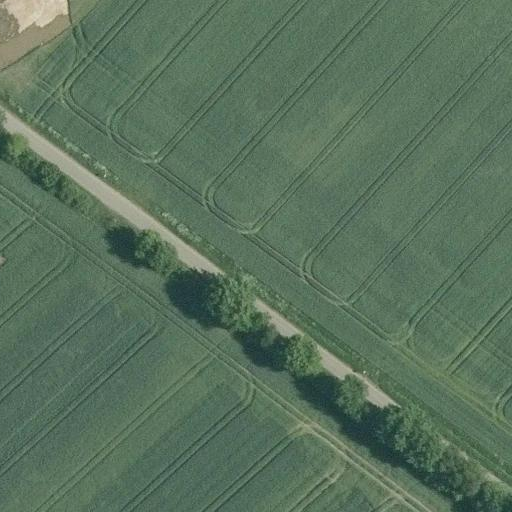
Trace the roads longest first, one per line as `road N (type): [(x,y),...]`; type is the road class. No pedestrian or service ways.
road 1 (residential): [(0,94),(511,491)]
road 2 (unknown): [(280,511),(0,318)]
